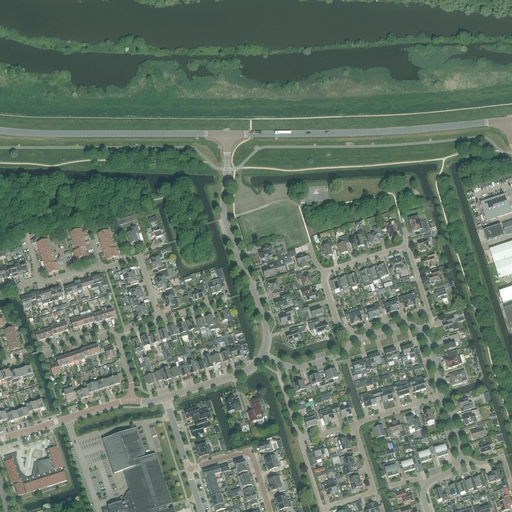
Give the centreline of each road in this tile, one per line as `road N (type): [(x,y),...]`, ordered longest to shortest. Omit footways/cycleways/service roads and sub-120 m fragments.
road 1 (tertiary): [(227,134),(511,120)]
road 2 (tertiary): [(0,131),(227,134)]
road 3 (tertiary): [(262,352),(265,325),(223,207),(227,134)]
road 4 (residential): [(0,291),(138,259)]
road 5 (tertiary): [(0,439),(130,400)]
road 6 (residential): [(270,511),(250,453),(188,469)]
road 7 (residential): [(324,511),(373,491),(353,424)]
